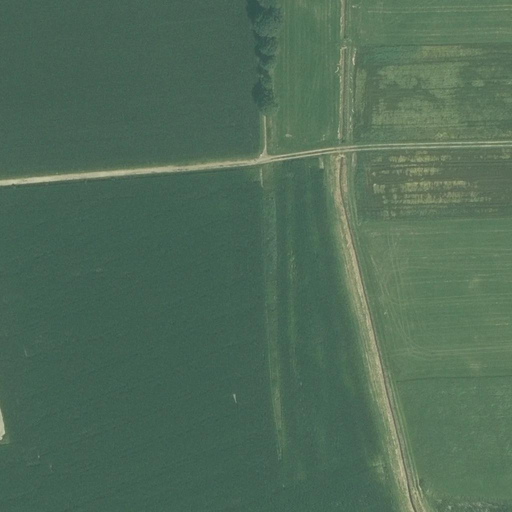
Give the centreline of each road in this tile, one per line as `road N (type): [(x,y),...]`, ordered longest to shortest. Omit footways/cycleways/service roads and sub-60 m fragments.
road 1 (track): [(0,183),(355,148),(511,144)]
road 2 (track): [(267,0),(266,158)]
